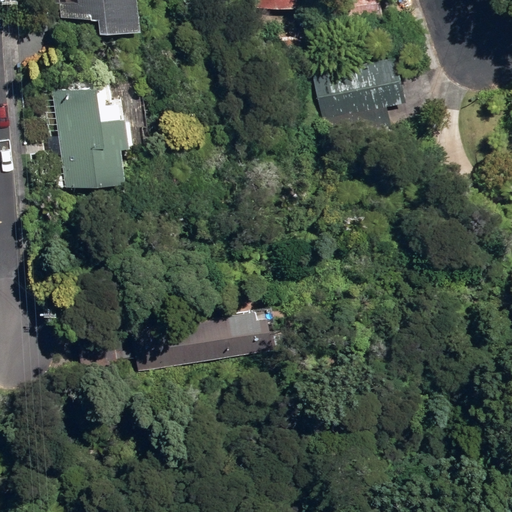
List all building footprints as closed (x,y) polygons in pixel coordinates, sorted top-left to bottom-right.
[(104,7),(106,21),(148,17),(145,0),(61,0),(63,12),(104,7)] [(333,0),(336,22),(386,16),(384,0),(333,0)] [(313,71),(328,131),(392,116),(389,104),(410,99),(398,51),(313,71)] [(56,83),(69,181),(130,173),(126,141),(152,143),(141,71),(56,83)] [(180,316),(134,324),(142,367),(188,359),(274,343),(268,309),(255,312),(253,303),(180,316)]
